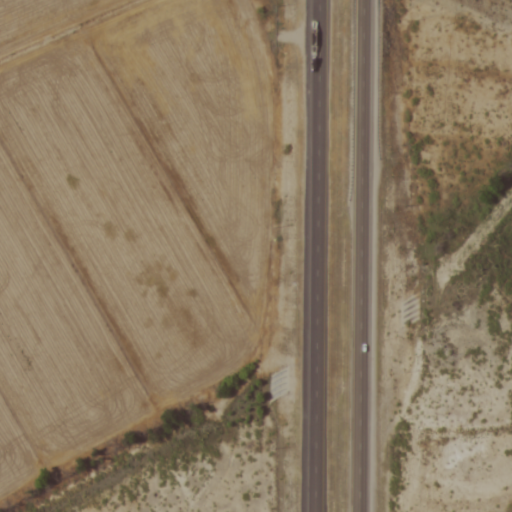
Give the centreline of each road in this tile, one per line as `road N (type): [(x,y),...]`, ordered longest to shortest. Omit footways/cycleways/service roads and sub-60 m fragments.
road 1 (trunk): [(355,511),(374,0)]
road 2 (trunk): [(328,0),(311,511)]
